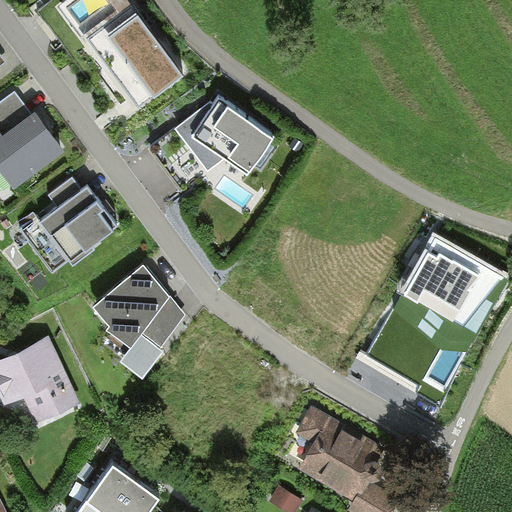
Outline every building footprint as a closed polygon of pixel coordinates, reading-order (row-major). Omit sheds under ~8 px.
[(58,0),(57,1),(136,104),(184,67),(132,0),(58,0)] [(278,134),(219,91),(210,99),(177,117),(210,165),(227,153),(249,168),(278,134)] [(65,142),(36,102),(4,126),(0,120),(0,178),(5,186),(65,142)] [(113,216),(85,180),(23,228),(51,265),(113,216)] [(508,276),(438,235),(422,261),(402,295),(471,338),(508,276)] [(186,311),(143,257),(95,294),(110,315),(106,319),(131,344),(140,333),(160,347),(186,311)] [(32,418),(73,400),(45,335),(0,354),(0,399),(1,401),(21,392),(32,418)] [(289,410),(301,384),(286,377),(273,403),(289,410)] [(350,501),(370,511),(392,511),(404,493),(369,473),(386,444),(311,401),(292,436),(302,441),(293,458),(355,493),(350,501)] [(148,511),(159,497),(142,485),(132,478),(113,465),(80,511),(148,511)] [(281,482),(272,496),(293,510),(302,496),(281,482)] [(0,511),(11,511),(0,487),(0,511)]
